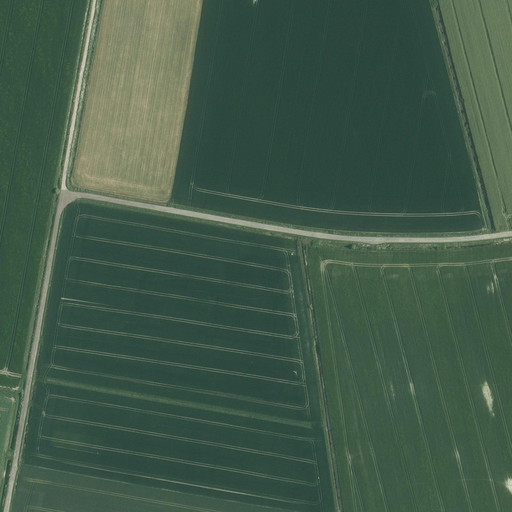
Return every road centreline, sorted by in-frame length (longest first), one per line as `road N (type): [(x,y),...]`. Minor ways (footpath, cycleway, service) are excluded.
road 1 (unclassified): [(60,194),(341,240),(511,234)]
road 2 (unclassified): [(60,194),(6,511)]
road 3 (unclassified): [(94,0),(60,194)]
